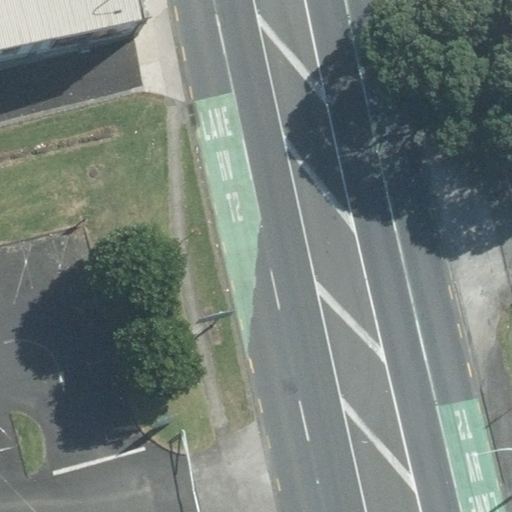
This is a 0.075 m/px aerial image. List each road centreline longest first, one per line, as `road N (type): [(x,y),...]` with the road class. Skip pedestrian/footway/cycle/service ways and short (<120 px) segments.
road 1 (primary): [(343,0),(460,511)]
road 2 (primary): [(341,511),(234,0)]
